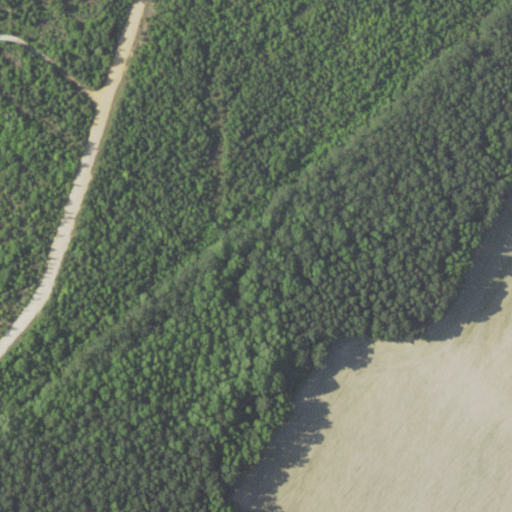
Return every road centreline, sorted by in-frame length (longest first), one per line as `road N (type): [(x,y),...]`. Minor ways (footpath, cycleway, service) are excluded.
road 1 (track): [(140,0),(89,180),(40,314),(0,351)]
road 2 (track): [(110,109),(23,42),(0,42)]
